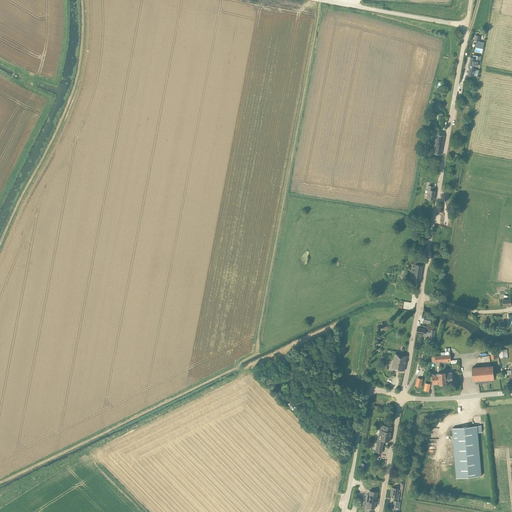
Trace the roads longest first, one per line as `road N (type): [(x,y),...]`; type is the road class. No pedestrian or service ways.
road 1 (unclassified): [(420,298),(466,25)]
road 2 (unclassified): [(466,25),(320,0)]
road 3 (unclassified): [(342,511),(369,388)]
